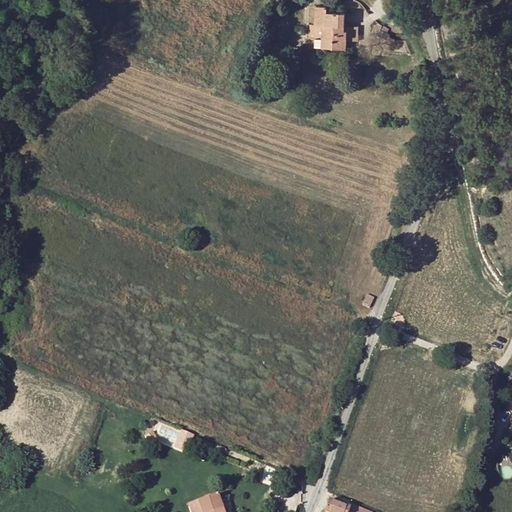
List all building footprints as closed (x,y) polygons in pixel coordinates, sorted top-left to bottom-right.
[(321,25),(323,25),(323,38),(323,40),(332,40),(332,49),(344,49),(345,31),(343,31),(343,13),(325,13),(325,7),(314,6),(314,25),(321,25)] [(375,38),(385,43),(388,37),(391,32),(382,27),(380,31),(379,30),(375,38)] [(394,41),(388,37),(385,43),(391,46),(394,41)] [(321,38),(320,48),(332,49),(332,40),(323,40),(323,38),(321,38)] [(372,298),(365,295),(361,305),(368,308),(372,298)] [(176,446),(187,452),(196,434),(184,429),(176,446)] [(267,466),(263,480),(275,484),(280,470),(267,466)] [(190,503),(193,511),(229,511),(223,492),(190,503)] [(364,511),(348,506),(347,509),(327,501),(321,511),(364,511)]
